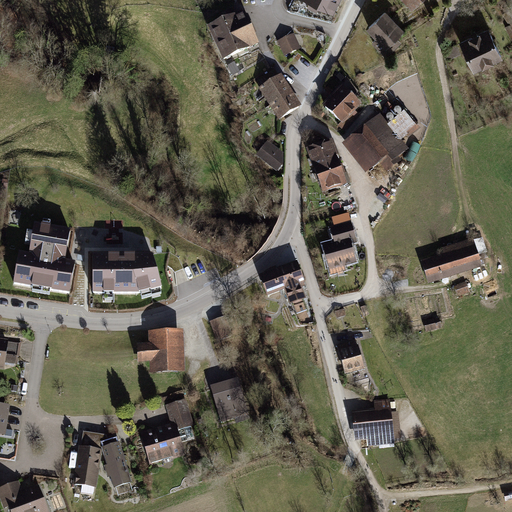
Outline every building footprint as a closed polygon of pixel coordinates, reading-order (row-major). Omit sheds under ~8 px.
[(302,0),(335,16),(342,1),(340,0),(302,0)] [(422,0),(402,0),(412,10),(422,0)] [(393,17),(386,10),(366,28),(376,38),(372,43),(386,57),(402,42),(397,37),(405,30),(398,23),(400,21),(395,15),(393,17)] [(205,28),(214,46),(249,30),(241,12),(205,28)] [(504,58),(489,27),(460,41),(475,72),(504,58)] [(256,46),(249,30),(214,46),(221,62),(256,46)] [(294,34),(277,42),(284,57),(301,49),(294,34)] [(301,107),(282,75),(259,89),(278,121),(301,107)] [(341,89),(332,98),(351,117),(360,107),(341,89)] [(342,126),(351,117),(332,98),(323,107),(332,117),(342,126)] [(389,125),(380,115),(342,146),(366,175),(379,164),(387,174),(402,162),(399,158),(409,150),(402,141),(407,136),(408,138),(421,128),(416,122),(414,123),(405,112),(389,125)] [(306,150),(314,172),(341,163),(332,140),(306,150)] [(283,154),(268,141),(256,157),(277,174),(283,165),(283,154)] [(348,183),(341,163),(314,172),(321,193),(348,183)] [(334,242),(322,246),(331,277),(346,272),(345,268),(357,264),(352,246),(357,244),(351,223),(330,229),(334,242)] [(71,234),(34,228),(29,258),(19,256),(14,288),(70,298),(76,267),(65,265),(71,234)] [(444,255),(421,262),(429,286),(483,269),(473,240),(442,249),(444,255)] [(153,259),(92,259),(92,299),(137,299),(163,291),(153,259)] [(297,263),(259,277),(267,299),(284,292),(290,307),(306,300),(302,289),(305,287),(304,285),(305,284),(297,263)] [(467,283),(454,287),(457,298),(470,294),(467,283)] [(344,310),(335,313),(337,320),(346,316),(344,310)] [(226,317),(210,323),(217,343),(233,337),(226,317)] [(440,318),(424,322),(426,333),(442,329),(440,318)] [(182,332),(148,334),(148,345),(136,346),(137,365),(149,364),(150,376),(185,374),(182,332)] [(8,343),(0,341),(0,369),(4,370),(8,343)] [(357,341),(337,346),(345,377),(365,371),(357,341)] [(249,415),(238,380),(210,388),(221,424),(249,415)] [(171,424),(141,433),(151,467),(186,457),(179,433),(195,428),(187,400),(166,406),(171,424)] [(375,411),(352,413),(353,422),(355,443),(367,442),(367,448),(395,445),(395,440),(401,439),(399,413),(392,414),(390,400),(374,402),(375,411)] [(0,430),(6,431),(9,411),(0,410),(0,430)] [(107,438),(84,434),(82,448),(101,451),(102,445),(107,444),(107,438)] [(107,444),(102,445),(115,490),(133,485),(120,440),(107,444)] [(82,448),(80,448),(75,485),(96,488),(101,451),(82,448)] [(13,483),(0,487),(0,501),(3,510),(8,509),(8,511),(47,511),(39,487),(18,495),(13,483)] [(82,490),(81,501),(93,502),(94,491),(82,490)]
